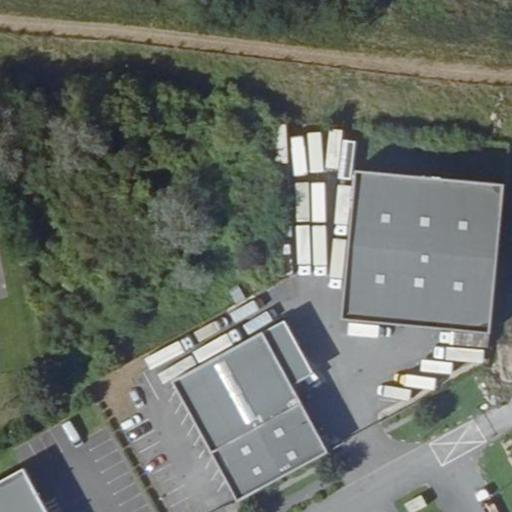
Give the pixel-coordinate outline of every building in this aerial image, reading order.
[(505,188),(356,174),(343,319),(492,333),(505,188)] [(333,257),(344,258),(346,222),(335,222),(333,257)] [(302,401),(212,451),(238,501),(330,451),(302,401)] [(50,511),(26,467),(0,480),(0,511),(50,511)] [(413,502),(430,493),(429,491),(412,500),(413,502)] [(430,493),(413,502),(418,511),(435,502),(430,493)]
